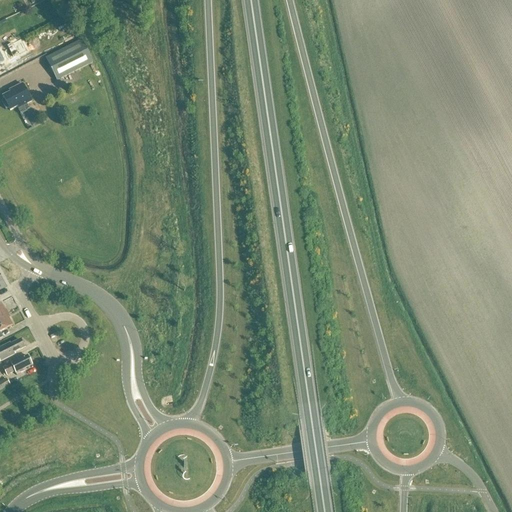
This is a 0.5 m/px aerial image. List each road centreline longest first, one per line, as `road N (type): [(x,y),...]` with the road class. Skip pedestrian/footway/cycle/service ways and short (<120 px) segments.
road 1 (trunk): [(324,511),(250,0)]
road 2 (trunk): [(207,0),(219,296),(191,425)]
road 3 (trunk): [(403,401),(285,0)]
road 4 (tertiary): [(73,285),(117,320),(131,399),(149,438)]
road 5 (tertiary): [(164,428),(143,397),(122,316),(73,285)]
road 6 (tertiary): [(227,462),(370,440)]
road 7 (tertiary): [(137,462),(22,500)]
road 8 (tertiary): [(22,500),(141,489)]
